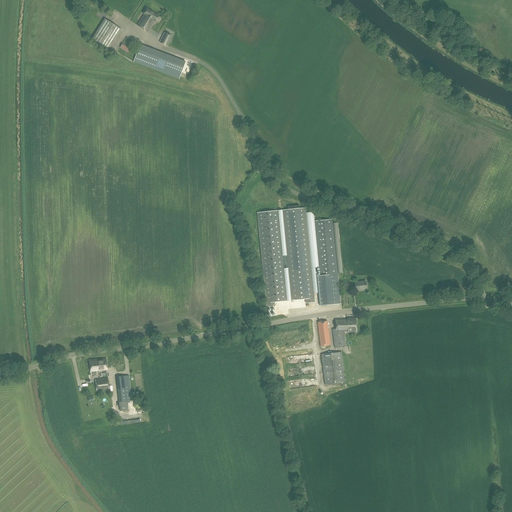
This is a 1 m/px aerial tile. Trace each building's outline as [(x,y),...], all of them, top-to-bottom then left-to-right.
[(159,16),(147,8),(143,13),(144,14),(143,16),(153,23),(154,21),(156,22),(159,16)] [(153,23),(143,16),(137,25),(147,32),(153,23)] [(108,51),(122,30),(105,19),(91,40),(108,51)] [(159,42),(167,46),(172,36),(164,32),(159,42)] [(120,47),(129,51),(131,47),(123,43),(120,47)] [(179,79),(186,62),(140,45),(133,62),(179,79)] [(306,299),(307,303),(314,302),(306,209),(283,211),(292,300),(306,299)] [(274,302),(287,301),(278,211),(258,213),(267,307),(275,306),(274,302)] [(338,275),(332,219),(315,221),(321,276),(338,275)] [(317,276),(320,306),(340,304),(338,275),(317,276)] [(356,290),(367,289),(366,281),(355,282),(356,290)] [(347,319),(335,319),(336,329),(336,331),(344,331),(348,331),(348,332),(356,332),(356,318),(347,318),(347,319)] [(320,346),(330,345),(327,321),(318,322),(320,346)] [(336,329),(332,329),(335,348),(345,346),(344,331),(336,331),(336,329)] [(325,385),(345,382),(342,352),(322,354),(325,385)] [(288,364),(293,364),(293,360),(297,360),(297,356),(287,357),(288,364)] [(97,372),(108,371),(106,358),(96,360),(96,359),(89,360),(91,373),(91,374),(94,374),(94,373),(97,372)] [(129,376),(116,377),(119,402),(127,401),(132,401),(129,376)] [(97,391),(109,390),(108,378),(95,379),(97,391)] [(119,402),(120,411),(128,410),(127,401),(119,402)]
